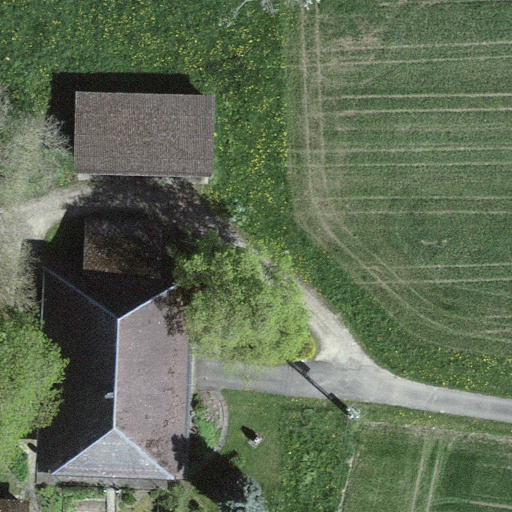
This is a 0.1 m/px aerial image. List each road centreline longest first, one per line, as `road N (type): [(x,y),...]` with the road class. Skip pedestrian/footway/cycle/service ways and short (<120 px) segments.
road 1 (track): [(346,389),(296,292),(155,189),(47,207),(0,232)]
road 2 (track): [(511,412),(214,369)]
